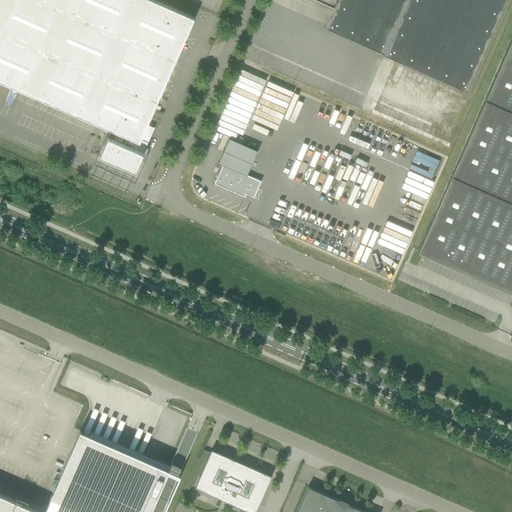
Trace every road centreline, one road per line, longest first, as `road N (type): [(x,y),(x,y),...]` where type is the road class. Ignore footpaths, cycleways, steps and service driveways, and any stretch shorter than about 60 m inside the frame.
road 1 (unclassified): [(511,357),(162,199),(250,0)]
road 2 (primary): [(511,445),(0,220)]
road 3 (unclassified): [(449,511),(0,313)]
road 4 (unknown): [(66,373),(27,457),(13,461),(0,453)]
